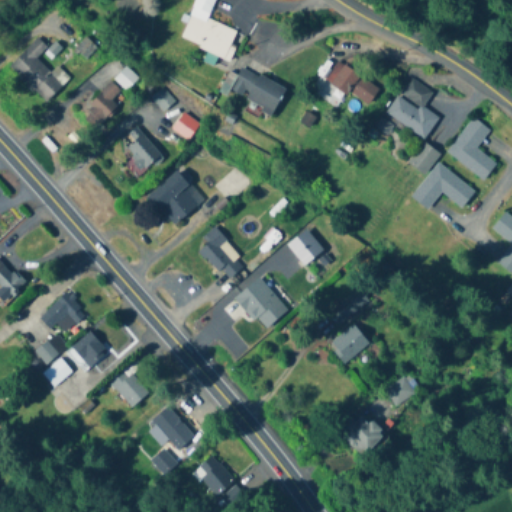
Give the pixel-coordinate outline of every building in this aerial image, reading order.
[(236,31),(206,19),(214,0),(194,0),(179,39),(229,59),(233,48),(230,46),(236,31)] [(49,72),(35,58),(46,47),(36,37),(7,67),(45,103),(69,78),(56,65),(49,72)] [(75,49),(84,59),(95,48),(86,38),(75,49)] [(367,107),(379,88),(332,58),(320,77),(367,107)] [(228,91),(273,112),(284,87),(240,67),(228,91)] [(136,79),(125,68),(114,79),(125,90),(136,79)] [(424,139),(438,117),(422,106),(432,92),(409,77),(385,113),(424,139)] [(120,90),(110,81),(85,108),(101,124),(117,107),(110,101),(120,90)] [(445,152),(482,181),(495,164),(475,148),(489,130),(472,117),(445,152)] [(161,158),(137,126),(127,133),(133,141),(124,147),(143,172),(161,158)] [(439,154),(422,142),(406,163),(423,175),(439,154)] [(409,197),(426,210),(440,192),(461,209),(474,192),(436,162),(409,197)] [(197,204),(184,190),(189,185),(175,170),(145,198),(173,226),(197,204)] [(511,274),(511,218),(504,212),(490,228),(510,245),(496,261),(511,274)] [(197,251),(226,282),(245,264),(211,228),(201,239),(205,244),(197,251)] [(0,286),(11,297),(25,284),(0,257),(0,286)] [(265,299),(249,280),(239,290),(251,304),(229,324),(244,341),(267,321),(255,307),(265,299)] [(329,311),(339,324),(368,301),(357,288),(329,311)] [(65,315),(74,325),(86,313),(65,292),(39,318),(51,329),(65,315)] [(368,343),(352,323),(327,343),(343,363),(368,343)] [(106,349),(88,331),(70,348),(88,367),(106,349)] [(33,350),(43,363),(58,352),(49,339),(33,350)] [(41,373),(53,386),(71,370),(60,357),(41,373)] [(128,367),(110,382),(130,407),(148,393),(128,367)] [(395,406),(415,392),(404,375),(383,388),(395,406)] [(340,434),(362,456),(384,433),(362,412),(340,434)] [(192,472),(215,497),(234,480),(210,455),(192,472)] [(111,464),(116,483),(137,478),(132,458),(111,464)] [(221,497),(227,504),(240,491),(233,485),(221,497)]
